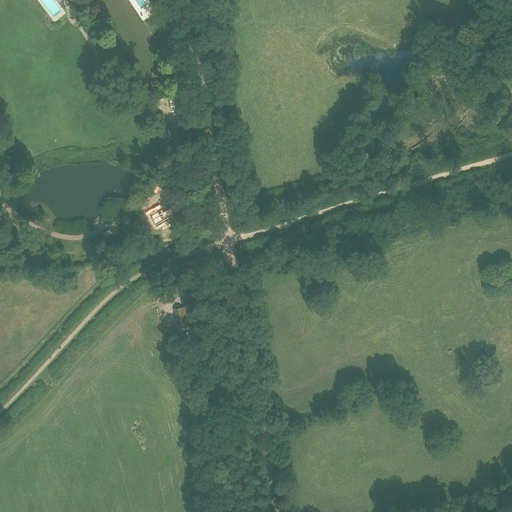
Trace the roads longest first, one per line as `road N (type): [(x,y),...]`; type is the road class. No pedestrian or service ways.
road 1 (track): [(228,241),(511,154)]
road 2 (track): [(0,409),(124,282),(169,257),(228,241)]
road 3 (track): [(276,511),(228,241)]
road 4 (track): [(228,241),(205,99),(173,0)]
